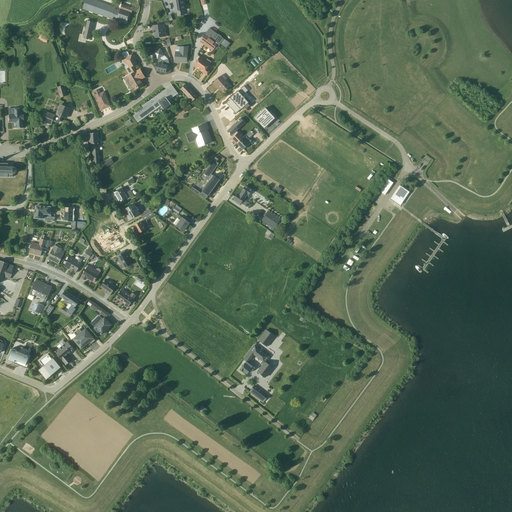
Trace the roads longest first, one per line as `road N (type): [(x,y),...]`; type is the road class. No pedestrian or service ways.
road 1 (track): [(110,343),(275,472),(291,472),(311,451)]
road 2 (residential): [(82,128),(98,186),(155,288)]
road 3 (unclassified): [(292,437),(164,333)]
road 4 (residential): [(155,288),(244,165)]
road 5 (residential): [(0,256),(62,277),(130,321)]
road 6 (residential): [(157,83),(174,78),(197,86),(244,165)]
